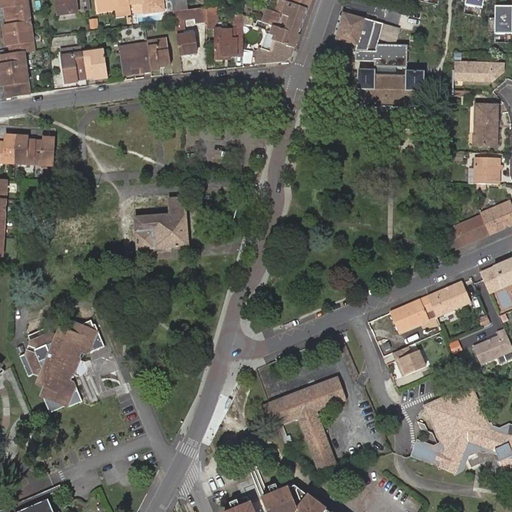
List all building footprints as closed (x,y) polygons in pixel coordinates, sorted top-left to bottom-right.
[(18,15),(29,14),(27,0),(3,0),(4,8),(17,7),(18,15)] [(77,14),(74,0),(54,0),(57,17),(77,14)] [(128,4),(127,0),(94,0),(96,11),(116,9),(117,14),(120,16),(129,15),(128,4)] [(127,0),(128,4),(142,3),(143,12),(160,10),(159,0),(127,0)] [(170,0),(172,12),(187,10),(185,0),(170,0)] [(303,22),(307,9),(280,0),(279,0),(275,12),(303,22)] [(280,0),(307,9),(310,0),(280,0)] [(484,0),(467,0),(466,6),(483,9),(484,0)] [(5,17),(18,15),(17,7),(4,8),(5,17)] [(187,10),(172,12),(173,20),(196,17),(197,23),(205,22),(205,7),(187,10)] [(216,9),(212,7),(205,7),(212,11),(212,22),(216,22),(216,9)] [(511,7),(496,7),(496,34),(511,33),(511,7)] [(246,10),(244,16),(251,19),(253,13),(246,10)] [(272,26),(298,35),(303,22),(275,12),(268,10),(264,23),(272,26)] [(238,14),(236,13),(236,27),(214,28),(214,61),(234,61),(234,57),(242,57),(241,24),(241,15),(238,14)] [(383,24),(343,13),(334,50),(376,51),(379,38),(383,24)] [(8,36),(32,32),(29,14),(18,15),(19,24),(7,26),(8,36)] [(5,17),(7,26),(19,24),(18,15),(5,17)] [(398,28),(383,24),(379,38),(394,42),(398,28)] [(289,62),(298,35),(272,26),(269,35),(272,36),(276,37),(270,53),(266,52),(259,50),(253,66),(289,62)] [(22,44),(23,53),(24,53),(34,51),(32,32),(8,36),(10,46),(22,44)] [(176,36),(178,56),(195,54),(193,34),(176,36)] [(272,36),(266,52),(270,53),(276,37),(272,36)] [(147,44),(151,72),(161,71),(160,68),(160,65),(162,64),(163,68),(171,67),(168,39),(146,42),(147,44)] [(13,54),(23,53),(22,44),(10,46),(11,55),(13,54)] [(139,74),(151,72),(147,44),(120,48),(125,76),(128,75),(128,71),(138,69),(139,74)] [(82,56),(81,47),(58,51),(59,59),(82,56)] [(27,71),(24,53),(23,53),(13,54),(14,63),(2,65),(3,75),(27,71)] [(102,53),(82,56),(85,77),(91,76),(92,82),(106,80),(102,53)] [(14,63),(13,54),(11,55),(0,56),(2,65),(14,63)] [(82,56),(59,59),(63,86),(77,84),(76,78),(85,77),(82,56)] [(503,65),(454,63),(453,83),(491,84),(500,76),(503,73),(503,65)] [(30,95),(27,71),(3,75),(4,82),(5,87),(17,85),(19,97),(30,95)] [(407,76),(375,75),(375,72),(358,71),(357,90),(366,90),(366,107),(417,108),(417,92),(424,92),(425,73),(407,72),(407,76)] [(85,77),(76,78),(77,84),(92,82),(91,76),(85,77)] [(6,98),(19,97),(17,85),(5,87),(6,98)] [(473,107),(472,135),(477,135),(477,143),(495,142),(495,128),(492,128),(492,125),(495,125),(495,107),(493,107),(473,107)] [(0,163),(15,164),(16,140),(9,140),(5,140),(5,143),(4,149),(0,148),(0,163)] [(15,164),(34,165),(35,150),(27,150),(28,141),(24,141),(16,140),(15,164)] [(53,166),(54,142),(43,142),(35,141),(35,150),(34,165),(42,166),(47,166),(53,166)] [(461,153),(451,153),(451,162),(461,162),(461,153)] [(474,158),(473,185),(478,185),(498,185),(499,159),(474,158)] [(140,189),(140,198),(160,198),(160,189),(140,189)] [(184,199),(132,202),(136,250),(187,247),(184,199)] [(511,210),(508,201),(481,212),(482,214),(491,233),(502,229),(501,226),(504,225),(505,227),(511,224),(511,210)] [(447,234),(446,253),(457,248),(474,241),(473,238),(477,236),(478,239),(491,233),(482,214),(456,225),(457,229),(447,234)] [(87,216),(55,215),(53,241),(86,243),(87,216)] [(448,229),(447,234),(457,229),(456,225),(448,229)] [(511,283),(511,260),(477,275),(486,295),(511,283)] [(424,298),(430,311),(434,319),(468,304),(458,283),(441,291),(424,298)] [(424,298),(387,314),(387,315),(396,335),(426,321),(423,314),(430,311),(424,298)] [(478,319),(482,327),(489,324),(485,316),(478,319)] [(31,342),(30,346),(34,347),(31,352),(28,351),(26,356),(21,358),(29,377),(34,375),(39,377),(37,387),(43,388),(40,398),(45,399),(51,414),(69,407),(69,409),(83,403),(77,388),(73,389),(71,381),(68,380),(70,377),(75,379),(78,371),(76,370),(79,363),(80,364),(83,356),(79,356),(80,352),(83,354),(90,351),(91,353),(106,346),(96,324),(94,325),(92,321),(70,330),(60,328),(59,334),(52,332),(50,327),(29,336),(31,342)] [(480,368),(511,353),(511,352),(502,332),(496,334),(498,338),(472,348),(480,368)] [(452,354),(461,351),(457,340),(447,344),(452,354)] [(408,348),(393,354),(397,362),(400,361),(408,377),(424,369),(417,352),(411,355),(408,348)] [(400,361),(397,362),(404,379),(408,377),(400,361)] [(339,378),(269,404),(270,407),(275,420),(278,427),(282,425),(297,419),(306,442),(323,436),(325,435),(316,412),(348,401),(339,378)] [(439,435),(442,444),(436,447),(439,448),(433,463),(442,466),(441,469),(456,475),(462,471),(468,455),(479,451),(485,453),(488,451),(493,452),(495,450),(507,475),(511,475),(511,426),(511,427),(501,431),(493,429),(491,426),(488,426),(470,389),(428,408),(439,435)] [(275,420),(270,407),(259,410),(264,424),(275,420)] [(278,427),(288,454),(296,451),(290,437),(287,438),(282,425),(278,427)] [(335,465),(323,436),(306,442),(317,471),(335,465)] [(34,440),(27,441),(27,452),(35,451),(34,440)] [(417,440),(412,455),(433,463),(439,448),(436,447),(417,440)] [(321,511),(315,508),(317,506),(293,487),(279,493),(275,486),(269,488),(273,495),(262,500),(267,511),(292,511),(293,511),(321,511)] [(252,511),(250,505),(239,509),(236,503),(229,506),(232,511),(252,511)]
